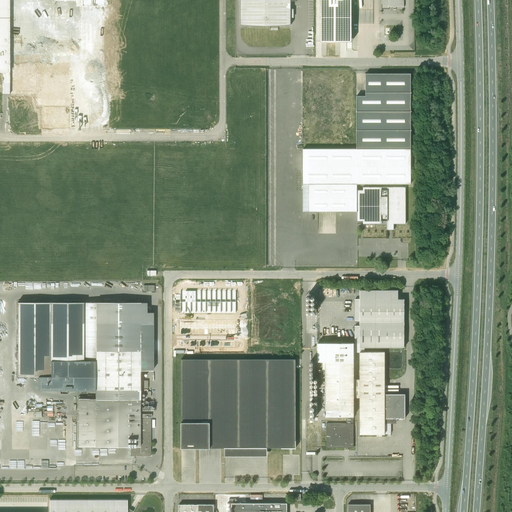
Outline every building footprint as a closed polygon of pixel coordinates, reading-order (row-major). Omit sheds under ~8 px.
[(0,0),(0,72),(4,72),(3,93),(38,95),(47,126),(89,128),(90,101),(136,63),(119,0),(0,0)] [(240,0),(240,25),(290,25),(291,1),(296,1),(296,0),(240,0)] [(320,0),(321,42),(352,41),(351,0),(381,0),(381,4),(381,9),(389,9),(389,7),(404,7),(404,2),(403,0),(320,0)] [(309,212),(357,212),(357,220),(357,221),(363,221),(363,224),(376,224),(382,224),(382,221),(387,221),(387,224),(387,230),(394,230),(394,224),(406,224),(406,187),(363,187),(363,190),(357,190),(357,184),(411,184),(411,74),(366,74),(366,96),(357,96),(357,149),(304,149),(303,149),(303,184),(309,184),(309,212)] [(180,290),(180,313),(236,313),(236,290),(231,290),(226,290),(221,290),(216,290),(211,290),(206,290),(201,290),(196,290),(191,290),(186,290),(180,290)] [(317,343),(317,361),(323,361),(323,369),(326,369),(326,416),(346,416),(346,423),(326,423),(326,448),(344,448),(344,450),(348,450),(348,448),(353,448),(353,416),(354,416),(354,397),(360,397),(360,434),(385,434),(385,433),(391,433),(391,423),(385,423),(385,418),(397,418),(405,418),(405,394),(385,394),(385,352),(364,352),(364,347),(404,347),(404,299),(398,299),(360,299),(360,320),(360,325),(360,378),(354,378),(354,344),(354,343),(317,343)] [(17,376),(50,376),(78,376),(78,390),(95,390),(95,398),(78,398),(78,446),(95,446),(130,446),(130,456),(146,456),(151,456),(151,449),(149,449),(149,447),(151,447),(151,419),(140,419),(140,370),(153,370),(153,312),(146,312),(146,302),(140,302),(83,302),(17,302),(17,376)] [(181,320),(181,334),(204,334),(204,332),(204,329),(206,329),(207,329),(207,334),(235,334),(235,327),(235,320),(181,320)] [(181,448),(195,448),(296,448),(296,359),(181,359),(181,448)] [(126,511),(127,499),(49,499),(49,504),(49,511),(126,511)] [(286,511),(287,504),(232,503),(232,511),(286,511)]
